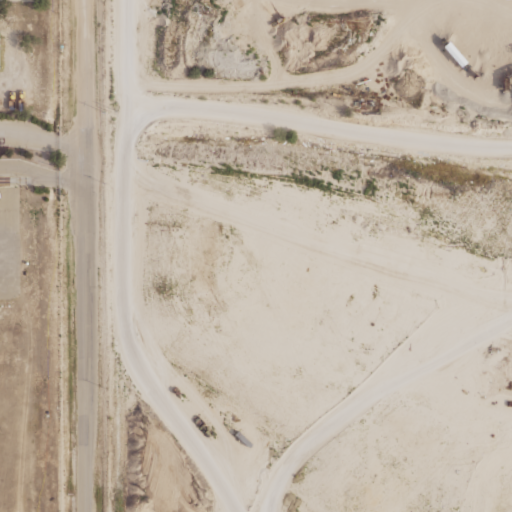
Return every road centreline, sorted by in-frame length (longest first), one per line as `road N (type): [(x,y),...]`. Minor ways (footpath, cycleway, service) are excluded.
road 1 (residential): [(83,0),(87,511)]
road 2 (track): [(511,121),(491,156),(390,140),(351,151),(303,126),(182,109),(118,112)]
road 3 (track): [(239,511),(120,338),(119,166)]
road 4 (track): [(120,338),(117,511)]
road 5 (track): [(117,0),(119,166)]
